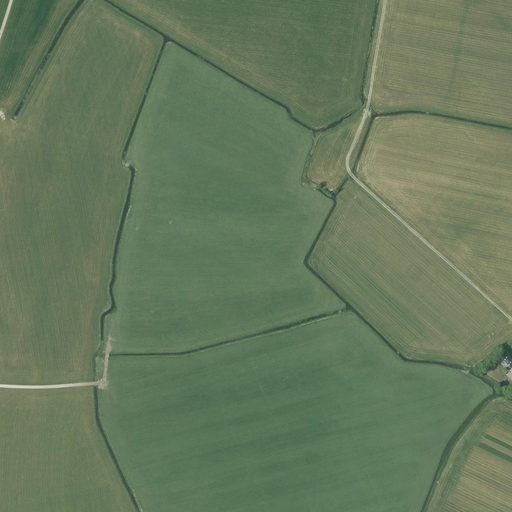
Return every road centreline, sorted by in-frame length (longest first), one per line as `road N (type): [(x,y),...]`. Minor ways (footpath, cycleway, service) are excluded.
road 1 (track): [(384,0),(368,101),(347,167),(511,320)]
road 2 (track): [(0,385),(103,383),(107,355)]
